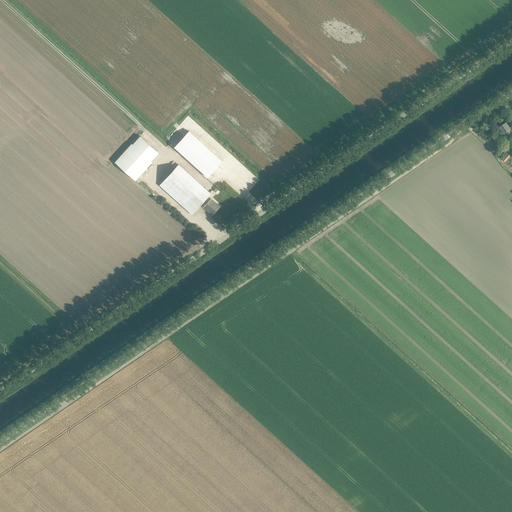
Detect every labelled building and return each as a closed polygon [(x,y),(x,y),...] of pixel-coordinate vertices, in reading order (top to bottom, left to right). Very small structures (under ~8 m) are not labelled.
[(511,133),(511,124),(508,126),(506,122),(499,127),(504,134),(510,130),(511,133)] [(175,148),(208,178),(223,162),(190,132),(175,148)] [(117,162),(136,179),(160,153),(141,136),(117,162)] [(501,158),(504,162),(505,162),(511,154),(508,151),(501,158)] [(213,214),(220,207),(209,196),(211,194),(179,165),(160,185),(192,214),(205,200),(208,203),(205,207),(213,214)]
